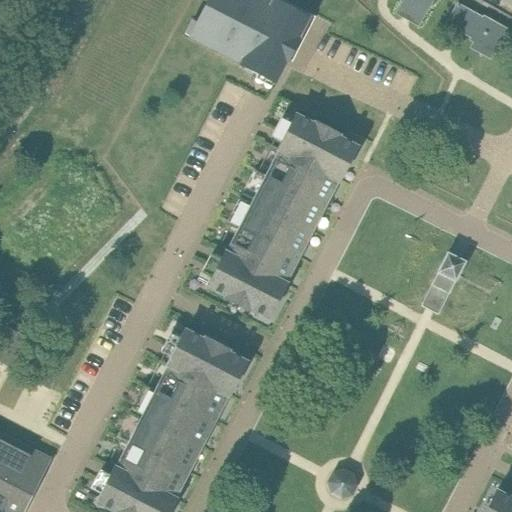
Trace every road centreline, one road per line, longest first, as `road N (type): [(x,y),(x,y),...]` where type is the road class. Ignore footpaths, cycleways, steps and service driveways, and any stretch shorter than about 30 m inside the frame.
road 1 (residential): [(511,254),(380,187),(366,189),(195,511)]
road 2 (unknown): [(223,154),(135,111),(4,386),(84,425)]
road 3 (residential): [(253,96),(46,511)]
road 4 (residential): [(508,157),(300,58)]
road 5 (unclassified): [(0,130),(81,0)]
